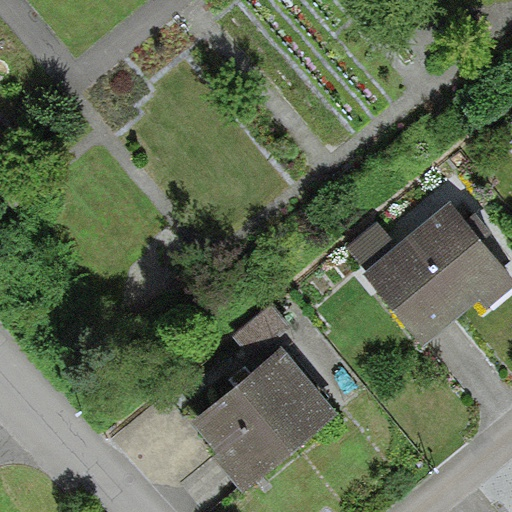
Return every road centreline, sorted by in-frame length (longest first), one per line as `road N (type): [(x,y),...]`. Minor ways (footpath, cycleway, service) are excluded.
road 1 (residential): [(0,358),(141,511)]
road 2 (residential): [(511,430),(412,511)]
